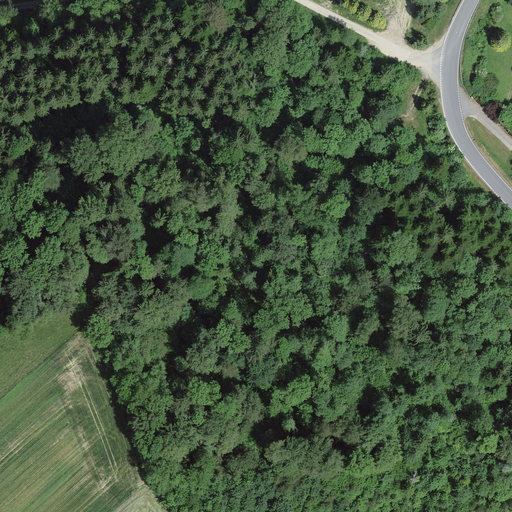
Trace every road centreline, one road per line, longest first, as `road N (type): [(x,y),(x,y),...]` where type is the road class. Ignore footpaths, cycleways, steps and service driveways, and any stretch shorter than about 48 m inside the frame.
road 1 (track): [(241,366),(180,293),(134,213),(97,198),(112,183),(150,190),(225,282),(246,286),(251,269),(242,236),(182,163),(163,131),(165,116),(511,200)]
road 2 (tertiary): [(511,200),(463,143),(452,113),(450,57),(472,0)]
road 3 (track): [(449,69),(303,0)]
